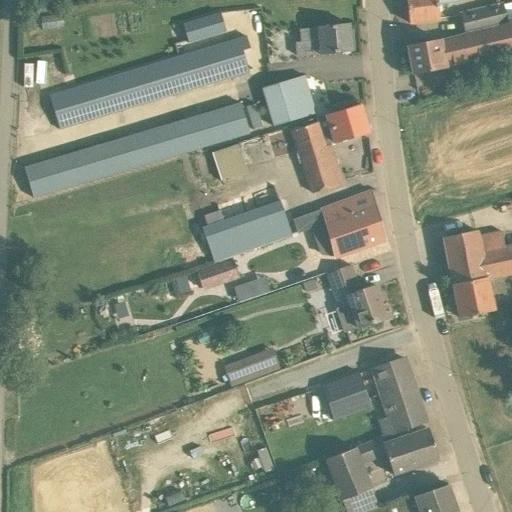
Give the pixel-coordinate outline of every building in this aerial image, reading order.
[(440,20),(438,5),(437,0),(406,0),(409,24),(440,20)] [(502,3),(461,13),(466,33),(507,24),(502,3)] [(183,24),(185,31),(189,44),(205,39),(225,32),(220,13),(183,24)] [(444,69),(503,54),(502,52),(511,50),(511,22),(507,24),(466,33),(438,40),(407,47),(413,75),(444,69)] [(300,30),(301,42),(296,43),(297,57),(319,55),(320,55),(352,52),(349,25),(317,28),(300,30)] [(249,49),(246,37),(49,96),(59,129),(248,72),(242,51),(249,49)] [(304,76),(261,89),(273,127),(315,114),(304,76)] [(31,197),(249,136),(239,104),(22,165),(31,197)] [(255,105),(243,107),(248,130),(260,128),(255,105)] [(369,134),(361,105),(333,113),(297,124),(298,129),(292,131),(313,194),(342,185),(337,169),(332,171),(325,147),(369,134)] [(220,180),(246,172),(237,143),(211,152),(220,180)] [(291,236),(274,186),(217,206),(219,212),(204,217),(208,230),(202,231),(214,263),(291,236)] [(321,210),(333,257),(385,239),(372,191),(321,210)] [(494,310),(488,280),(511,275),(511,245),(504,247),(500,231),(479,236),(476,230),(441,238),(459,318),(494,310)] [(239,279),(235,268),(232,259),(197,271),(203,290),(239,279)] [(264,278),(234,288),(238,303),(269,292),(264,278)] [(330,287),(346,332),(390,318),(382,293),(379,294),(376,286),(360,292),(355,278),(354,278),(354,279),(330,287)] [(511,306),(498,309),(502,326),(511,323),(511,306)] [(231,388),(278,371),(271,351),(224,369),(231,388)] [(404,359),(370,371),(392,434),(426,422),(404,359)] [(366,397),(358,374),(333,383),(340,405),(366,397)] [(427,429),(383,445),(394,477),(438,461),(427,429)] [(340,501),(371,489),(356,448),(324,461),(340,501)] [(455,511),(457,511),(447,485),(372,511),(455,511)]
